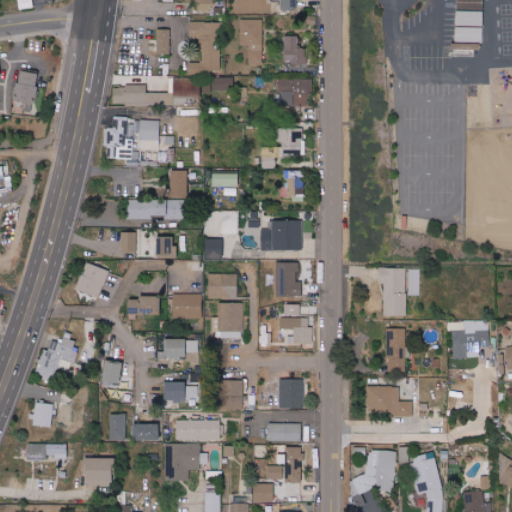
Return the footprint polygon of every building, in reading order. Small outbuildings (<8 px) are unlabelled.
[(34,8),(32,0),(18,0),(21,10),(34,8)] [(213,0),(193,0),(193,11),(213,12),(213,0)] [(281,0),(282,11),(297,10),(296,0),(281,0)] [(485,0),(457,0),(457,10),(485,10),(485,0)] [(485,12),(457,11),(457,26),(484,27),(485,12)] [(263,20),(240,20),(240,44),(248,44),(248,63),(263,64),(263,20)] [(201,44),(220,45),(220,23),(191,22),(190,38),(202,39),(201,44)] [(456,42),(484,43),(484,28),(456,28),(456,42)] [(158,29),(158,54),(171,54),(171,29),(158,29)] [(299,36),(285,36),(285,63),(308,62),(307,48),(300,49),(299,36)] [(220,49),(202,49),(203,62),(190,62),(191,72),(221,71),(220,49)] [(34,112),(40,72),(21,69),(16,100),(25,101),(23,111),(34,112)] [(234,77),(214,77),(214,90),(235,90),(234,77)] [(313,78),(280,79),(281,103),(294,103),(294,94),(313,94),(313,78)] [(185,97),(201,97),(202,84),(186,83),(185,97)] [(174,93),(147,93),(147,85),(113,85),(113,102),(126,102),(126,105),(175,105),(174,93)] [(134,139),(128,139),(128,116),(114,116),(114,128),(106,128),(105,157),(133,158),(134,139)] [(140,150),(160,151),(161,120),(142,120),(140,150)] [(304,128),(283,127),(282,154),(303,154),(304,128)] [(259,130),(249,129),(249,131),(248,141),(259,142),(259,130)] [(263,169),(276,168),(276,157),(262,157),(263,169)] [(188,169),(171,170),(172,194),(189,194),(188,169)] [(304,199),(304,170),(289,170),(288,198),(304,199)] [(239,187),(240,173),(214,172),(214,186),(239,187)] [(187,218),(188,200),(128,199),(128,219),(153,219),(153,217),(187,218)] [(238,234),(238,212),(222,211),(222,233),(238,234)] [(260,219),(250,219),(249,227),(260,227),(260,219)] [(263,250),(304,249),(303,219),(273,220),(274,229),(262,229),(263,250)] [(137,232),(122,231),(122,251),(137,252),(137,232)] [(158,256),(178,256),(178,245),(174,245),(174,236),(158,236),(158,256)] [(225,258),(224,238),(206,238),(206,258),(225,258)] [(299,262),(277,261),(277,296),(303,296),(303,281),(298,281),(299,262)] [(99,298),(110,270),(89,262),(78,290),(99,298)] [(385,315),(407,315),(406,268),(380,268),(380,284),(385,284),(385,315)] [(420,296),(420,269),(409,269),(409,295),(420,296)] [(238,298),(238,274),(223,273),(223,298),(238,298)] [(203,318),(203,294),(173,294),(174,318),(203,318)] [(162,297),(129,296),(129,313),(161,314),(162,297)] [(244,303),(219,302),(218,337),(243,338),(244,303)] [(286,315),(301,315),(300,303),(285,304),(286,315)] [(281,329),(294,329),(294,336),(288,336),(288,343),(314,343),(313,326),(309,326),(309,317),(281,318),(281,329)] [(490,347),(489,320),(464,321),(465,330),(453,331),(454,358),(480,357),(480,348),(490,347)] [(406,329),(388,328),(387,371),(406,372),(406,329)] [(59,367),(72,372),(81,345),(71,342),(73,333),(66,331),(63,343),(49,339),(38,375),(55,380),(59,367)] [(166,339),(166,358),(187,358),(187,352),(198,352),(198,339),(166,339)] [(121,384),(123,361),(105,360),(104,383),(121,384)] [(305,378),(280,378),(280,408),(305,408),(305,378)] [(187,381),(165,381),(166,400),(198,399),(198,386),(187,386),(187,381)] [(368,386),(367,410),(390,411),(390,416),(414,416),(414,401),(400,401),(400,386),(368,386)] [(33,425),(53,426),(54,403),(34,402),(33,425)] [(111,439),(127,439),(127,414),(111,414),(111,439)] [(221,419),(177,420),(177,439),(221,439),(221,419)] [(161,423),(134,423),(134,440),(161,440),(161,423)] [(270,440),(303,441),(303,424),(270,423),(270,440)] [(166,444),(167,476),(177,475),(177,480),(190,480),(189,470),(202,469),(201,454),(200,442),(166,444)] [(48,460),(48,457),(68,457),(68,444),(30,443),(29,459),(48,460)] [(303,482),(304,447),(288,447),(287,481),(303,482)] [(409,447),(399,447),(400,463),(409,463),(409,447)] [(397,452),(369,449),(366,479),(355,477),(352,506),(367,508),(370,487),(393,489),(397,452)] [(416,454),(416,493),(428,493),(427,511),(440,511),(441,454),(416,454)] [(115,486),(115,458),(87,457),(86,485),(115,486)] [(498,481),(511,486),(511,459),(508,458),(498,481)] [(284,466),(269,465),(269,479),(283,479),(284,466)] [(275,503),(275,484),(255,483),(255,502),(275,503)] [(491,511),(492,502),(484,503),(484,491),(466,491),(466,511),(491,511)] [(220,511),(221,493),(206,493),(205,511),(220,511)] [(250,511),(250,504),(233,503),(232,511),(250,511)]
